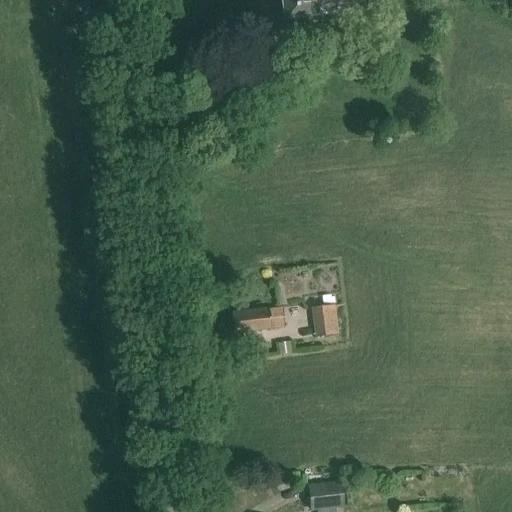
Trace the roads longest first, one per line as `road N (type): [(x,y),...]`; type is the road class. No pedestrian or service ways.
road 1 (unclassified): [(113,0),(176,511)]
road 2 (track): [(273,0),(274,35),(253,71),(129,130)]
